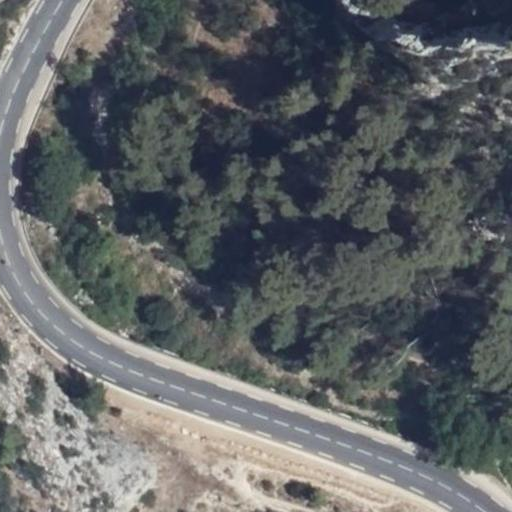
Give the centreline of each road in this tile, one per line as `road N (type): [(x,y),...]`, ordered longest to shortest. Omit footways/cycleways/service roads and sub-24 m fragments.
road 1 (primary): [(0,216),(22,281),(51,319),(103,353),(170,385),(423,472),(484,511)]
road 2 (primary): [(62,0),(0,132)]
